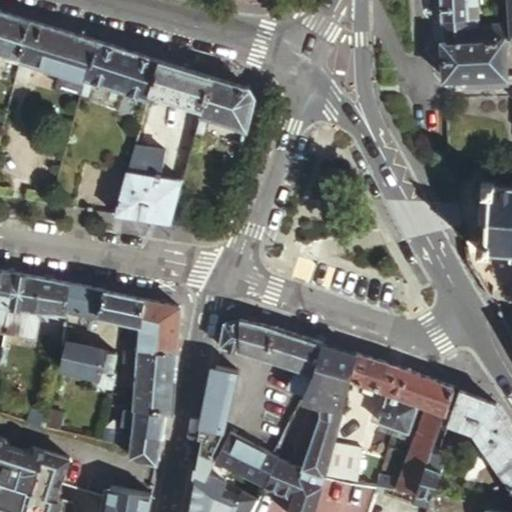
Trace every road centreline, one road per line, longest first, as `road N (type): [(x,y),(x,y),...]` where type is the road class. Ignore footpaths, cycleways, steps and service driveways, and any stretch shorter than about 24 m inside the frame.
road 1 (residential): [(227,273),(418,332),(464,315)]
road 2 (residential): [(227,273),(210,303),(169,511)]
road 3 (residential): [(0,235),(227,273)]
road 4 (tertiary): [(307,62),(88,0)]
road 5 (residential): [(307,62),(253,229),(227,273)]
road 6 (tertiary): [(464,315),(372,134)]
road 7 (tertiary): [(372,134),(361,1)]
